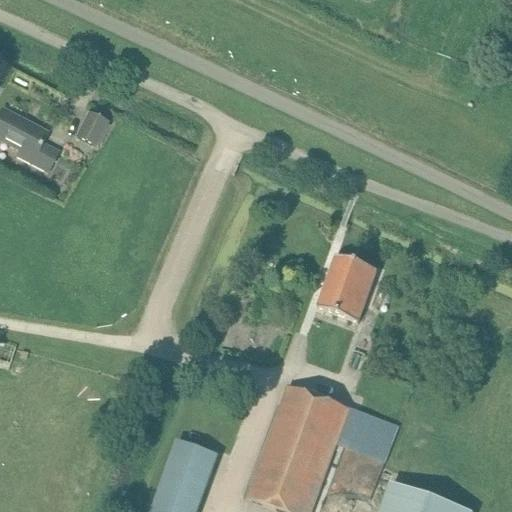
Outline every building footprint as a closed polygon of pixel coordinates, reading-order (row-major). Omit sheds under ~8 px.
[(47,176),(58,155),(42,146),(47,136),(2,112),(0,115),(0,143),(19,153),(16,160),(47,176)] [(88,115),(76,138),(96,148),(107,125),(88,115)] [(358,326),(377,274),(336,259),(317,311),(358,326)] [(282,511),(313,511),(351,409),(288,386),(246,499),(282,511)] [(196,511),(217,456),(179,442),(152,511),(196,511)] [(473,511),(442,500),(398,488),(389,511),(473,511)]
